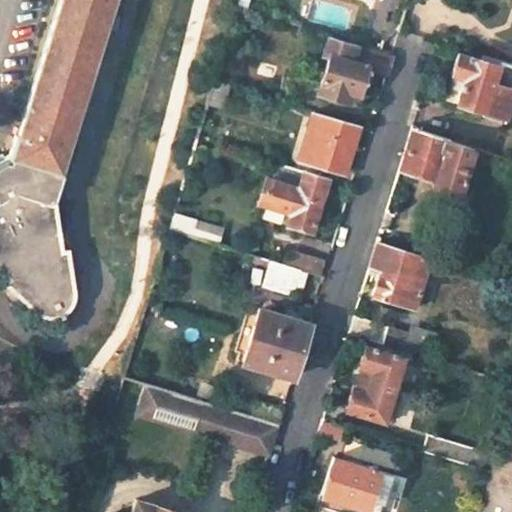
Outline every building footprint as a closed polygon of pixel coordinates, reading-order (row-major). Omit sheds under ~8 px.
[(9,154),(60,170),(112,0),(59,0),(18,135),(15,135),(9,154)] [(499,65),(458,52),(451,73),(464,77),(456,103),(484,112),(499,65)] [(367,66),(329,54),(317,92),(348,101),(351,91),(358,93),(361,84),(367,85),(372,70),(366,68),(367,66)] [(499,65),(484,112),(483,115),(506,123),(511,100),(511,66),(499,62),(499,65)] [(228,84),(216,79),(209,101),(222,105),(228,84)] [(359,124),(313,111),(307,130),(318,133),(309,163),(344,173),(359,124)] [(473,148),(411,128),(399,167),(435,179),(432,188),(459,196),(473,148)] [(9,154),(0,158),(0,269),(8,277),(4,281),(34,310),(43,316),(50,317),(56,316),(64,312),(71,304),(73,300),(74,289),(67,248),(61,250),(54,202),(50,201),(60,170),(9,154)] [(327,177),(304,170),(298,189),(266,178),(259,202),(280,209),(276,220),(288,223),(288,224),(311,231),(327,177)] [(213,228),(174,215),(169,229),(208,241),(238,248),(243,233),(214,226),(213,228)] [(429,258),(376,242),(369,266),(380,268),(372,295),(413,308),(429,258)] [(299,269),(269,259),(262,284),(292,293),(299,269)] [(309,324),(259,308),(242,361),(293,376),(309,324)] [(387,325),(354,315),(348,332),(367,338),(382,343),(387,325)] [(410,332),(387,325),(382,343),(405,350),(418,354),(431,358),(438,334),(412,325),(410,332)] [(382,343),(367,338),(366,345),(403,356),(405,350),(382,343)] [(403,356),(366,345),(359,365),(373,369),(366,392),(352,388),(346,409),(384,420),(402,359),(403,356)] [(257,396),(240,390),(234,409),(278,423),(283,408),(256,400),(257,396)] [(210,402),(201,432),(269,454),(278,423),(234,409),(210,402)] [(489,470),(477,509),(487,511),(511,511),(511,420),(505,418),(494,453),(489,470)] [(494,453),(427,433),(422,450),(489,470),(494,453)] [(407,479),(333,456),(321,494),(378,511),(380,511),(383,504),(398,508),(407,479)] [(179,511),(136,498),(131,511),(179,511)]
